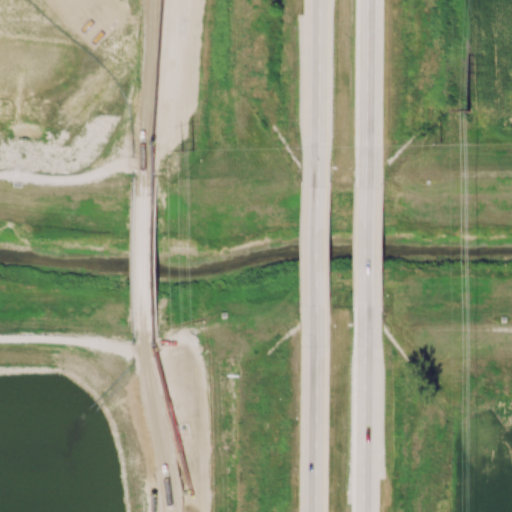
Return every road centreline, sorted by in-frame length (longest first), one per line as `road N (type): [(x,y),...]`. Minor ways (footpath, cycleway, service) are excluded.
road 1 (motorway): [(368,511),(370,320)]
road 2 (motorway): [(371,191),(372,0)]
road 3 (motorway): [(320,0),(319,191)]
road 4 (motorway): [(318,322),(314,511)]
road 5 (motorway): [(319,191),(318,322)]
road 6 (motorway): [(370,320),(371,191)]
